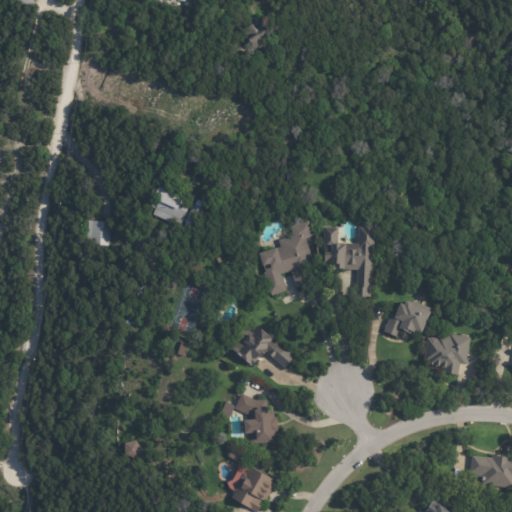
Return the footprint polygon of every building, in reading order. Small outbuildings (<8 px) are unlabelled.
[(211,6),(219,13),(215,18),(205,10),(210,5),(211,6)] [(243,28),(249,24),(255,34),(266,27),(272,36),(249,50),(243,40),(245,39),(240,29),(243,28)] [(181,219),(179,226),(149,216),(151,210),(145,208),(152,188),(178,196),(176,205),(185,208),(181,219)] [(201,209),(193,225),(184,221),(191,205),(201,209)] [(311,233),(311,234),(304,236),(312,265),(302,268),(306,282),(293,286),(289,270),(280,273),(285,290),(269,295),(262,272),(264,271),(261,264),(259,264),(255,251),(273,245),(276,244),(275,240),(291,235),(288,224),(306,218),(311,233)] [(369,295),(354,295),(355,269),(340,268),(340,266),(330,266),(330,261),(321,261),(322,226),(336,226),(335,241),(355,241),(356,225),(359,225),(359,220),(369,220),(369,223),(372,223),(371,245),(370,245),(369,295)] [(96,222),(112,223),(111,247),(91,245),(93,222),(96,222)] [(457,298),(450,296),(451,290),(459,292),(457,298)] [(413,304),(427,309),(428,307),(433,309),(431,313),(429,313),(421,332),(414,329),(414,331),(415,332),(413,336),(411,335),(412,334),(408,333),(408,334),(406,333),(407,332),(406,331),(406,330),(403,329),(400,338),(385,332),(392,314),(394,315),(400,301),(403,303),(404,300),(406,299),(412,301),(412,303),(413,304)] [(146,315),(143,328),(128,324),(131,311),(146,315)] [(273,358),(273,359),(263,350),(249,366),(227,346),(237,334),(240,337),(245,331),(246,333),(254,324),(268,336),(268,337),(282,349),(273,358)] [(467,351),(465,364),(459,363),(457,374),(443,372),(444,366),(426,362),(427,360),(422,359),(427,337),(429,337),(430,336),(436,337),(437,333),(449,336),(449,333),(469,337),(467,351)] [(245,393),(256,399),(268,398),(269,409),(275,409),(276,417),(278,416),(279,429),(277,429),(278,437),(275,437),(275,441),(251,442),(251,432),(246,433),(245,419),(256,419),(256,415),(236,407),(243,392),(245,393)] [(235,406),(229,417),(220,412),(226,400),(235,405),(235,406)] [(122,443),(125,459),(141,455),(137,440),(122,443)] [(237,461),(226,456),(230,450),(240,455),(237,461)] [(494,453),(495,453),(495,455),(505,455),(505,454),(510,454),(510,458),(511,458),(511,486),(481,485),(481,474),(469,474),(470,456),(490,457),(490,453),(494,453)] [(254,469),(272,480),(271,483),(274,485),(264,501),(263,500),(256,511),(254,511),(230,497),(234,491),(233,488),(236,482),(239,482),(239,478),(241,474),(244,473),(249,466),(254,469)] [(448,511),(432,501),(424,511),(448,511)]
